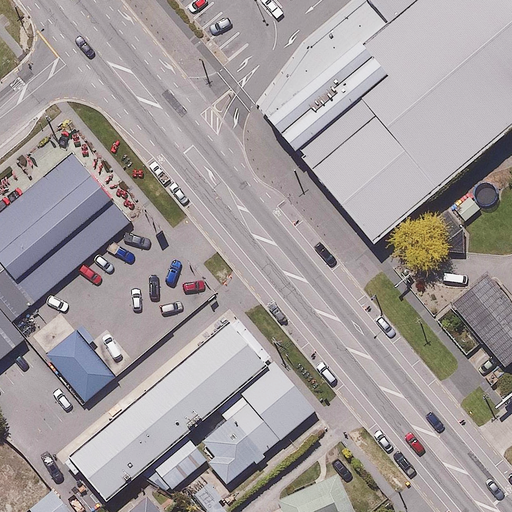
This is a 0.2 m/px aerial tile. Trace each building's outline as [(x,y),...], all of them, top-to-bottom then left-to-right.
[(511,0),(354,0),(304,42),(257,106),(375,245),(511,129),(511,0)] [(129,221),(72,151),(0,210),(0,308),(9,320),(129,221)] [(511,368),(511,301),(491,276),(451,308),(505,374),(511,368)] [(266,356),(226,313),(65,450),(102,494),(235,381),(266,356)] [(116,372),(74,324),(43,351),(85,399),(116,372)] [(309,409),(266,356),(235,381),(248,396),(278,434),(309,409)] [(226,479),(278,434),(248,396),(195,444),(188,435),(152,465),(170,488),(206,459),(226,479)] [(262,503),(266,511),(356,511),(339,470),(262,503)] [(76,511),(53,485),(28,507),(32,511),(76,511)] [(163,511),(149,492),(120,511),(163,511)]
